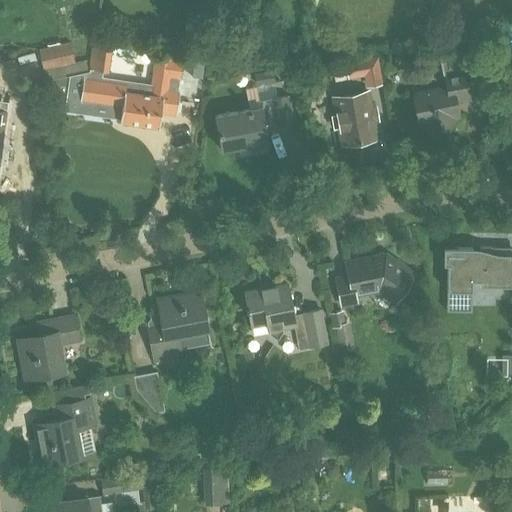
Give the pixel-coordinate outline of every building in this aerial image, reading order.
[(64,37),(71,69),(83,67),(88,30),(86,20),(61,25),(64,37)] [(511,23),(506,23),(502,45),(511,46),(511,23)] [(92,39),(88,68),(108,71),(112,41),(92,39)] [(455,122),(453,115),(457,115),(454,98),(468,96),(459,52),(440,55),(446,85),(412,92),(418,124),(422,123),(423,128),(428,131),(451,127),(455,122)] [(87,70),(47,79),(54,96),(55,99),(57,103),(58,104),(62,106),(64,107),(65,97),(80,99),(122,105),(120,120),(157,125),(161,99),(166,100),(169,77),(181,79),(184,59),(172,58),(172,55),(155,53),(149,93),(125,90),(126,82),(85,76),(85,72),(87,70)] [(470,57),(468,70),(488,73),(490,60),(470,57)] [(346,62),(348,78),(363,76),(364,86),(383,83),(379,58),(346,62)] [(191,77),(201,78),(203,62),(194,60),(191,77)] [(256,84),(274,81),(272,70),(254,74),(256,84)] [(375,137),(366,89),(334,95),(342,143),(375,137)] [(288,93),(270,96),(276,124),(294,121),(288,93)] [(267,139),(260,106),(214,114),(221,149),(267,139)] [(451,238),(451,272),(470,272),(470,276),(487,276),(487,272),(495,272),(495,274),(511,273),(511,237),(495,238),(495,244),(487,244),(487,238),(451,238)] [(345,262),(348,274),(335,277),(341,303),(355,300),(354,292),(378,287),(390,296),(408,270),(385,254),(345,262)] [(303,312),(293,315),(286,280),(272,283),(272,279),(261,281),(262,285),(244,288),(251,325),(268,322),(268,329),(270,332),(277,336),(281,329),(281,327),(294,324),(299,347),(326,341),(320,308),(303,311),(303,312)] [(210,341),(208,331),(200,289),(156,297),(159,313),(152,315),(149,320),(150,327),(148,328),(154,359),(179,354),(178,347),(210,341)] [(345,323),(342,308),(328,311),(331,326),(345,323)] [(25,378),(31,377),(64,371),(59,343),(79,339),(74,314),(43,320),(45,332),(17,337),(25,378)] [(501,373),(507,373),(511,373),(511,367),(511,354),(501,354),(501,373)] [(163,408),(156,369),(133,374),(135,388),(155,410),(163,408)] [(58,403),(60,417),(33,422),(41,463),(80,455),(75,427),(95,423),(90,397),(58,403)] [(439,405),(427,408),(431,424),(443,421),(439,405)] [(202,466),(204,502),(228,501),(226,464),(202,466)] [(102,493),(138,488),(136,472),(100,477),(102,493)] [(100,511),(99,494),(86,495),(46,500),(47,511),(100,511)]
